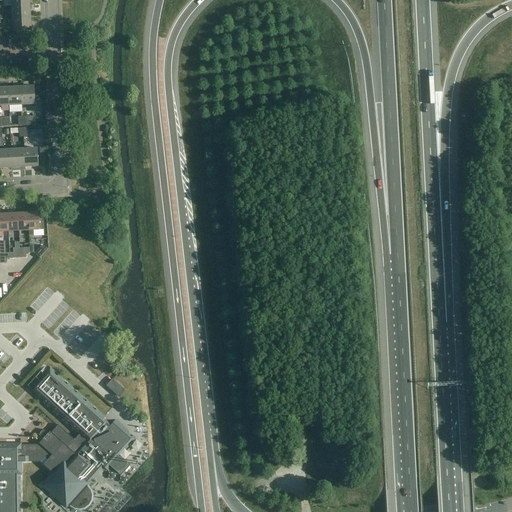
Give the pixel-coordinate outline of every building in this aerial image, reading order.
[(12,6),(13,19),(31,18),(30,6),(12,6)] [(32,31),(31,18),(13,19),(13,32),(32,31)] [(34,86),(21,87),(22,105),(35,105),(34,86)] [(9,106),(22,105),(21,87),(8,88),(9,106)] [(0,106),(9,106),(8,88),(0,88),(0,106)] [(24,149),(25,167),(38,167),(37,148),(24,149)] [(12,150),(13,168),(25,167),(24,149),(12,150)] [(0,150),(0,168),(13,168),(12,150),(0,150)] [(39,212),(28,213),(29,231),(36,230),(36,234),(38,235),(40,235),(40,236),(40,231),(40,230),(45,230),(44,221),(39,222),(39,212)] [(18,213),(8,214),(9,232),(19,231),(18,213)] [(29,231),(28,213),(18,213),(19,231),(19,237),(29,236),(29,231)] [(8,214),(0,214),(0,236),(3,237),(3,232),(9,232),(8,214)] [(39,258),(46,251),(41,246),(34,254),(39,258)] [(128,432),(116,422),(115,421),(110,426),(107,423),(109,421),(107,423),(103,419),(105,417),(96,409),(95,411),(92,409),(93,407),(86,401),(85,402),(82,400),(83,398),(77,392),(76,394),(73,391),(74,390),(67,384),(66,385),(63,383),(64,381),(58,375),(56,377),(53,374),(55,373),(50,368),(40,378),(42,380),(29,394),(30,394),(33,391),(37,395),(36,396),(39,399),(41,398),(44,401),(42,402),(49,408),(50,406),(53,409),(52,411),(58,417),(60,415),(63,418),(62,420),(68,425),(69,424),(72,426),(71,428),(77,433),(79,432),(80,433),(75,440),(58,425),(41,445),(21,445),(21,438),(20,438),(20,444),(0,444),(0,511),(20,511),(20,476),(14,476),(14,474),(25,474),(25,473),(21,473),(21,467),(28,467),(28,462),(40,462),(53,473),(42,485),(67,507),(68,505),(70,507),(75,510),(80,511),(85,509),(90,506),(93,501),(94,495),(92,490),(89,486),(87,484),(103,467),(107,470),(112,465),(110,464),(114,459),(116,461),(120,456),(119,454),(123,450),(124,451),(129,446),(127,445),(131,440),(133,442),(136,439),(133,436),(131,438),(127,434),(128,432)] [(112,376),(106,384),(118,395),(125,387),(112,376)]
